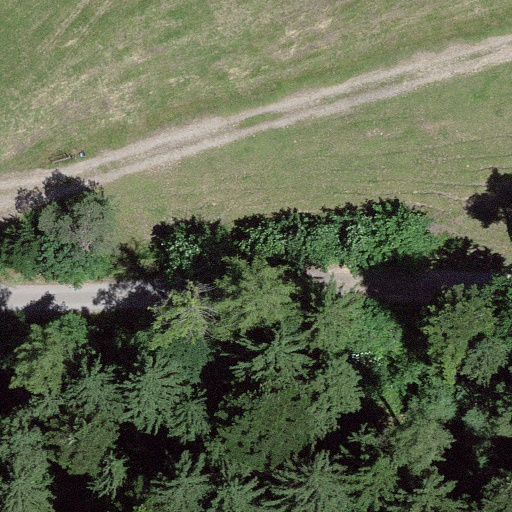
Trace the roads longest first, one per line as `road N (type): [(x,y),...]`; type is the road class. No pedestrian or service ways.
road 1 (track): [(0,194),(511,58)]
road 2 (track): [(0,297),(511,301)]
